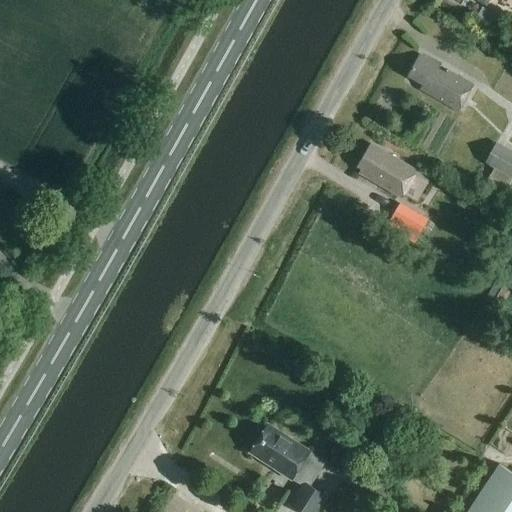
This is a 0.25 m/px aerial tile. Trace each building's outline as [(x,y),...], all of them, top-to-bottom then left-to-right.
[(446,73),(438,68),(440,65),(420,54),(407,77),(421,85),(418,90),(457,112),(473,84),(448,70),(446,73)] [(511,150),(498,142),(493,149),(489,146),(482,156),(487,160),(487,161),(496,167),(511,176),(511,150)] [(359,174),(401,198),(417,172),(371,145),(357,167),(361,169),(359,174)] [(87,192),(99,171),(89,165),(76,186),(87,192)] [(511,176),(496,167),(488,181),(504,191),(511,178),(511,176)] [(420,235),(429,219),(401,203),(392,219),(420,235)] [(291,481),(310,452),(268,425),(249,453),(291,481)] [(303,511),(318,511),(330,496),(307,480),(291,503),(303,511)]
